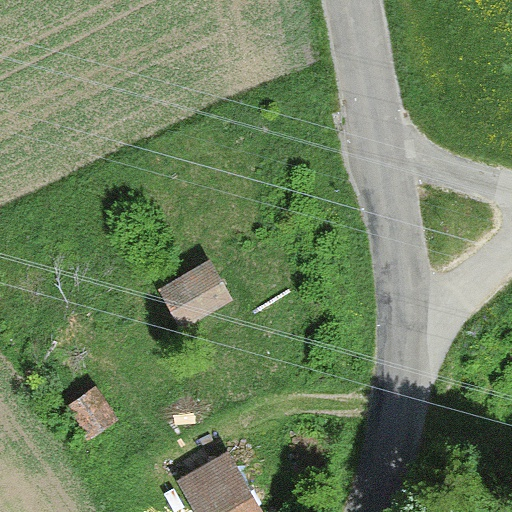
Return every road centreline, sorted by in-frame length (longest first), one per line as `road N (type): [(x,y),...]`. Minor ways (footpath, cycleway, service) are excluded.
road 1 (tertiary): [(369,511),(398,391),(403,324),(351,0)]
road 2 (track): [(376,133),(446,167),(511,185)]
road 3 (track): [(403,324),(511,253)]
